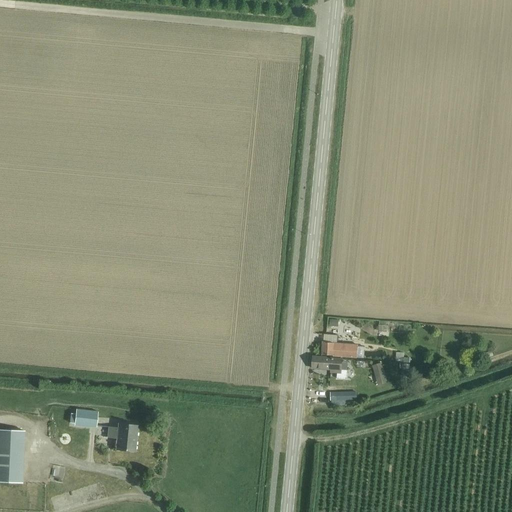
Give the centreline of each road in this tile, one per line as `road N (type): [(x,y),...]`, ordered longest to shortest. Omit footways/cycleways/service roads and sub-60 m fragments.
road 1 (tertiary): [(284,511),(336,0)]
road 2 (track): [(333,34),(0,2)]
road 3 (track): [(511,382),(364,432),(293,439)]
